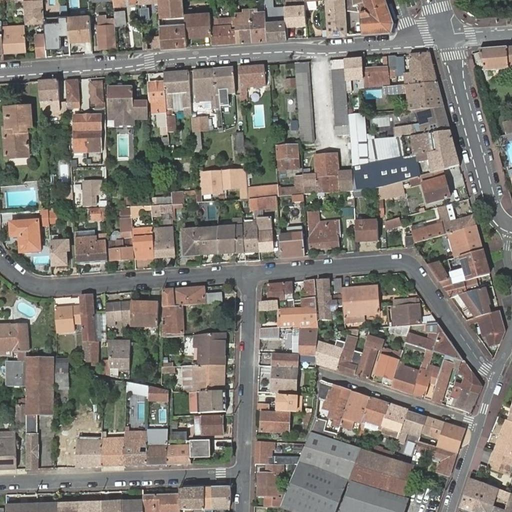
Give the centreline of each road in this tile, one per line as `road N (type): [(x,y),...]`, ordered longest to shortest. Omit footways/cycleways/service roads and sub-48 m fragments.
road 1 (residential): [(449,38),(0,72)]
road 2 (residential): [(495,380),(403,262),(250,274)]
road 3 (residential): [(0,262),(26,283),(48,288),(250,274)]
road 4 (residential): [(0,482),(243,473)]
road 5 (residential): [(510,227),(492,203),(449,38)]
road 6 (residential): [(250,274),(243,473)]
road 7 (residential): [(320,372),(478,426)]
